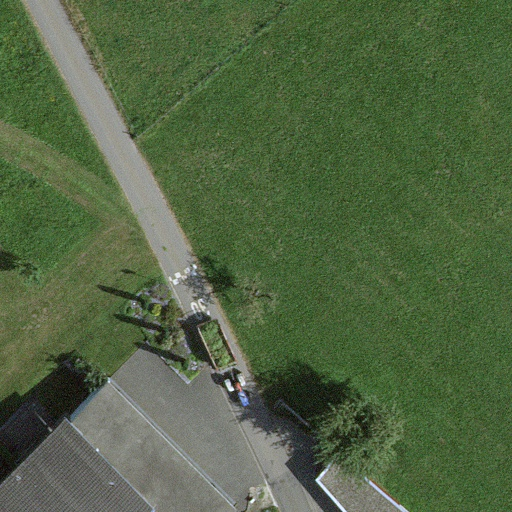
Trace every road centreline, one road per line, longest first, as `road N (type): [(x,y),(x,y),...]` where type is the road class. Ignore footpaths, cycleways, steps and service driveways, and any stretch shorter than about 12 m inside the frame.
road 1 (track): [(47,0),(183,275)]
road 2 (residential): [(183,275),(303,511)]
